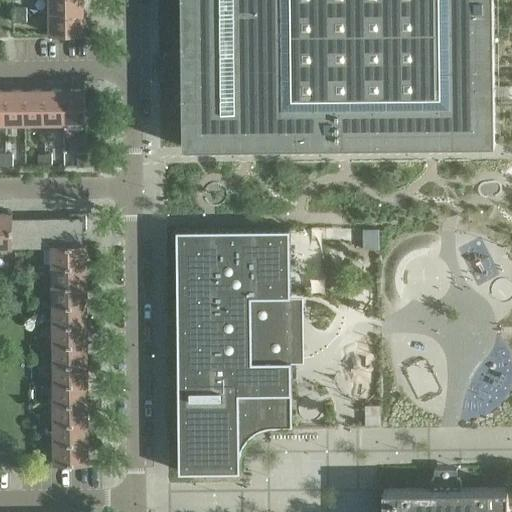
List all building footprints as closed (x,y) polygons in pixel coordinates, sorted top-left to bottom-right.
[(84,12),(83,0),(50,0),(50,5),(48,5),(49,11),(50,11),(50,13),(84,12)] [(182,0),(184,147),(495,144),(493,0),(182,0)] [(84,33),(84,12),(50,13),(51,24),(49,24),(49,31),(51,31),(51,33),(84,33)] [(45,123),(44,89),(25,90),(25,123),(36,123),(36,124),(43,124),(43,123),(45,123)] [(64,122),(64,89),(44,89),(45,123),(56,122),(56,124),(63,124),(63,122),(64,122)] [(85,122),(85,89),(64,89),(64,122),(76,122),(76,124),(82,124),(82,122),(85,122)] [(25,123),(25,90),(5,90),(5,123),(17,123),(17,125),(24,125),(24,123),(25,123)] [(13,246),(13,219),(12,213),(0,213),(0,248),(1,248),(0,246),(13,246)] [(82,245),(82,230),(86,230),(86,214),(70,214),(70,218),(49,219),(49,246),(53,246),(53,257),(51,257),(51,264),(53,264),(53,265),(87,265),(86,244),(82,245)] [(25,246),(25,219),(13,219),(13,246),(25,246)] [(37,246),(37,219),(25,219),(25,246),(37,246)] [(49,246),(49,219),(37,219),(37,246),(49,246)] [(270,428),(293,427),(290,228),(177,229),(179,366),(180,471),(241,471),(241,458),(241,454),(242,451),(244,446),(247,441),(249,438),(253,435),(255,433),(258,431),(263,429),(266,428),(270,428)] [(87,285),(87,265),(53,265),(53,277),(51,277),(51,284),(53,284),(53,285),(87,285)] [(87,304),(87,285),(53,285),(53,296),(51,296),(51,303),(53,303),(53,305),(87,304)] [(87,324),(87,304),(53,305),(54,316),(52,316),(52,323),(54,323),(54,324),(87,324)] [(87,343),(87,324),(54,324),(54,336),(52,336),(52,342),(54,342),(54,344),(87,343)] [(87,363),(87,343),(54,344),(54,355),(52,355),(52,362),(54,362),(54,363),(87,363)] [(88,383),(87,363),(54,363),(54,375),(52,375),(52,382),(54,382),(54,383),(88,383)] [(88,402),(88,383),(54,383),(54,394),(53,394),(53,401),(55,401),(55,403),(88,402)] [(88,422),(88,402),(55,403),(55,414),(53,414),(53,421),(55,421),(55,422),(88,422)] [(88,441),(88,422),(55,422),(55,434),(53,434),(53,440),(55,440),(55,442),(88,441)] [(88,462),(88,441),(55,442),(55,453),(53,453),(53,460),(55,460),(55,462),(88,462)] [(508,511),(509,488),(461,488),(461,480),(459,477),(457,477),(433,477),(431,480),(431,488),(384,489),(383,511),(508,511)]
